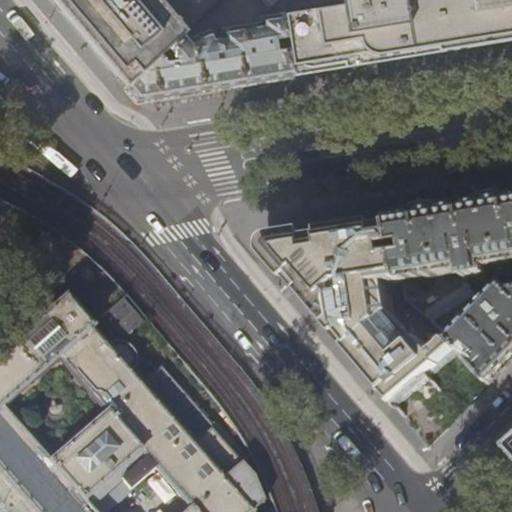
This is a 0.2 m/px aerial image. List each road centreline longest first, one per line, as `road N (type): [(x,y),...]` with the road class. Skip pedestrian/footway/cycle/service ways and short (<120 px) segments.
road 1 (primary): [(408,511),(124,170)]
road 2 (residential): [(511,122),(186,170),(124,170)]
road 3 (primary): [(124,170),(0,24)]
road 4 (primary): [(124,170),(0,57)]
road 5 (secondary): [(410,511),(511,407)]
